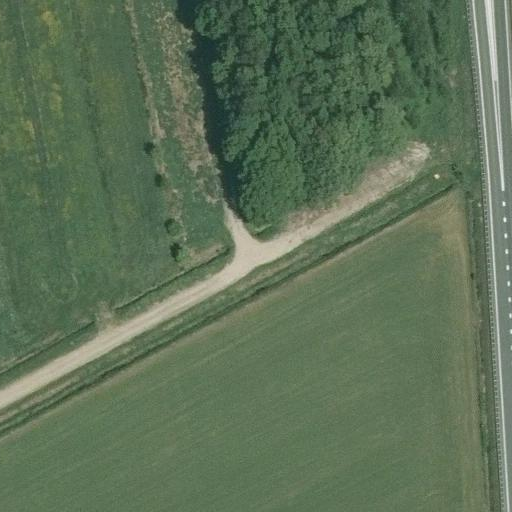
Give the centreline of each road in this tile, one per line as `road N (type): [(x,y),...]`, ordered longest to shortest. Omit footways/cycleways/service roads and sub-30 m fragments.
road 1 (track): [(0,401),(434,158)]
road 2 (trunk): [(480,0),(508,190)]
road 3 (trunk): [(497,0),(508,190)]
